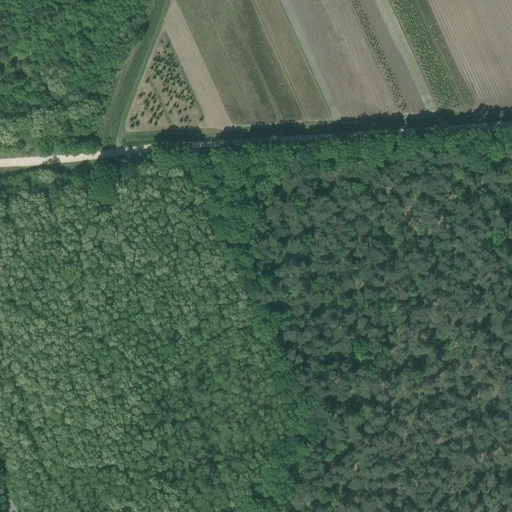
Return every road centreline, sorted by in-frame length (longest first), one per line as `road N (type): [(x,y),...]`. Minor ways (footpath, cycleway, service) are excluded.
road 1 (track): [(0,162),(453,130)]
road 2 (track): [(116,152),(168,0)]
road 3 (track): [(453,130),(511,263)]
